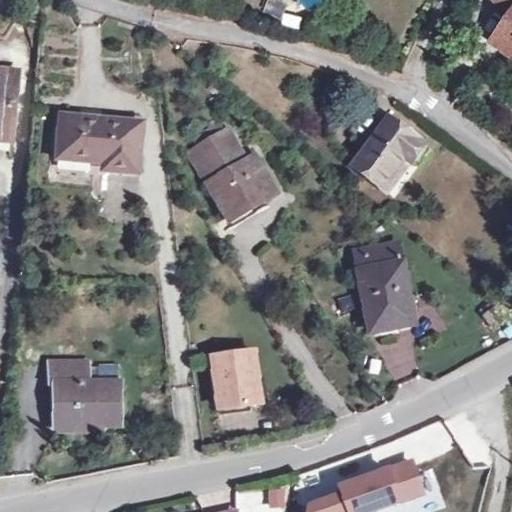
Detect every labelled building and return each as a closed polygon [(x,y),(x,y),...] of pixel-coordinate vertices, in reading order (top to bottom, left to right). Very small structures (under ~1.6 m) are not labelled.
[(511,64),(511,6),(503,0),(496,11),(511,22),(511,26),(494,52),(511,64)] [(0,140),(20,142),(24,78),(0,76),(0,140)] [(355,161),(385,184),(406,154),(417,161),(430,145),(390,117),(355,161)] [(146,130),(69,123),(65,168),(112,172),(111,185),(142,189),(146,130)] [(217,191),(240,222),(255,211),(253,207),(266,199),(272,207),(288,197),(274,176),(265,181),(257,169),(237,137),(204,161),(222,186),(217,191)] [(406,154),(385,184),(394,190),(417,161),(406,154)] [(265,163),(257,169),(265,181),(274,176),(265,163)] [(276,213),(272,207),(266,199),(253,207),(255,211),(240,222),(247,231),(276,213)] [(0,259),(0,285),(11,287),(14,261),(0,259)] [(373,265),(380,317),(395,315),(397,341),(429,338),(417,259),(373,265)] [(395,315),(380,317),(383,343),(397,341),(395,315)] [(124,390),(107,389),(99,389),(99,363),(58,363),(58,385),(66,386),(65,427),(127,430),(128,390),(124,390)] [(108,365),(107,389),(124,390),(124,365),(108,365)] [(223,423),(262,419),(258,369),(218,373),(223,423)] [(453,447),(445,422),(418,432),(427,456),(453,447)] [(375,511),(425,496),(412,456),(333,481),(336,491),(297,504),(299,511),(375,511)]
